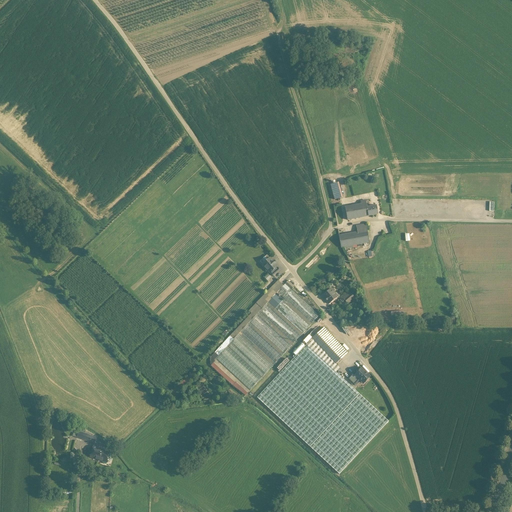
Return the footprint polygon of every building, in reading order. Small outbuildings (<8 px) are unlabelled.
[(339,183),(331,185),(335,200),(342,198),(339,183)] [(366,201),(360,202),(361,205),(354,206),(356,218),(364,217),(363,216),(368,215),(368,216),(378,214),(377,206),(367,208),(366,201)] [(354,206),(345,208),(347,220),(356,218),(354,206)] [(366,224),(356,226),(357,233),(339,236),(341,248),(369,243),(366,224)] [(270,258),(262,264),(270,273),(277,267),(270,258)] [(277,267),(270,273),(273,276),(280,270),(277,267)] [(321,279),(323,281),(336,269),(335,267),(321,279)] [(344,275),(335,283),(341,291),(351,284),(344,275)] [(294,287),(288,281),(285,284),(292,289),(294,287)] [(280,283),(211,357),(211,366),(245,395),(250,391),(215,359),(283,286),(280,283)] [(283,286),(215,359),(250,391),(319,316),(285,284),(283,286)] [(318,290),(322,296),(330,290),(325,284),(318,290)] [(294,287),(292,289),(304,301),(308,296),(302,290),(300,292),(294,287)] [(330,290),(322,296),(329,304),(337,297),(331,289),(330,290)] [(354,298),(349,291),(340,300),(342,303),(345,300),(348,304),(354,298)] [(320,323),(312,331),(316,335),(321,330),(324,327),(320,323)] [(345,356),(321,330),(316,335),(312,339),(336,364),(345,356)] [(307,344),(312,339),(308,335),(303,341),(307,344)] [(336,364),(312,339),(307,344),(305,346),(296,355),(257,398),(307,444),(356,391),(336,372),(339,368),(336,364)] [(301,343),(293,352),(296,355),(305,346),(301,343)] [(198,367),(169,394),(172,398),(201,371),(198,367)] [(361,368),(354,376),(352,375),(350,377),(357,383),(359,380),(364,384),(369,377),(369,376),(361,368)] [(357,383),(350,377),(348,379),(354,386),(357,383)] [(389,422),(356,391),(307,444),(339,475),(389,422)] [(82,433),(78,432),(77,438),(95,444),(96,438),(82,433)] [(102,449),(93,446),(92,452),(90,451),(88,455),(90,456),(90,457),(99,460),(102,449)] [(111,452),(102,449),(99,460),(107,463),(108,461),(110,462),(111,458),(109,457),(111,452)]
